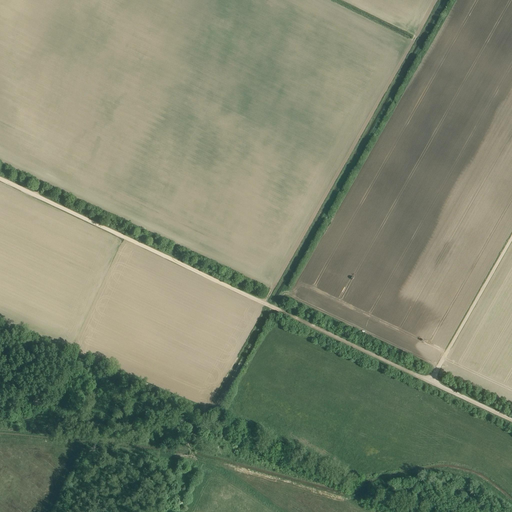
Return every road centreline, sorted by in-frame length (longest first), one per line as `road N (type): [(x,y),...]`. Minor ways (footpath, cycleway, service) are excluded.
road 1 (track): [(0,177),(431,381)]
road 2 (track): [(448,0),(275,307)]
road 3 (track): [(511,237),(431,381)]
